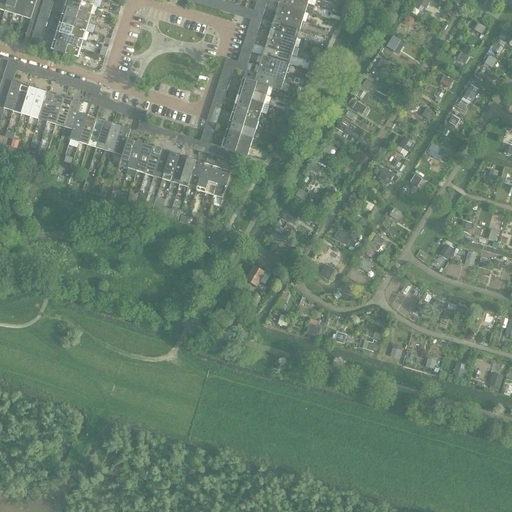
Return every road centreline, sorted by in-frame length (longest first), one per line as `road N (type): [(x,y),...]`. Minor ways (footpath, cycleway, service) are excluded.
road 1 (residential): [(191,325),(390,0)]
road 2 (residential): [(106,83),(202,112),(230,26),(149,0)]
road 3 (track): [(51,314),(122,356),(160,361),(191,325)]
